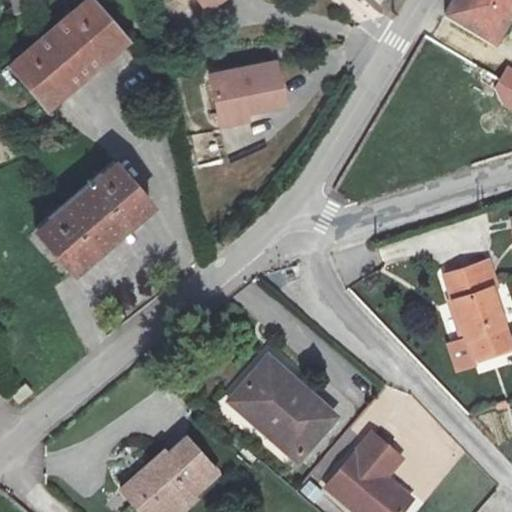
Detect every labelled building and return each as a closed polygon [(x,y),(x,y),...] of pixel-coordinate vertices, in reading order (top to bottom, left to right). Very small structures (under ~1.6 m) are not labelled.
[(124,39),(89,0),(75,0),(6,64),(44,107),(124,39)] [(11,0),(13,11),(29,8),(28,0),(11,0)] [(226,0),(203,0),(210,11),(226,0)] [(511,15),(511,0),(453,0),(447,12),(498,41),(511,15)] [(212,75),(222,125),(250,119),(248,111),(287,103),(278,61),(212,75)] [(505,106),(511,109),(511,69),(509,67),(497,88),(505,106)] [(153,203),(117,162),(40,228),(76,271),(153,203)] [(489,259),(447,274),(469,337),(472,336),(479,355),(511,344),(511,341),(493,286),(498,285),(489,259)] [(300,459),(337,418),(266,355),(229,396),(300,459)] [(31,383),(18,395),(24,403),(38,391),(31,383)] [(326,485),(358,511),(399,511),(411,498),(385,475),(401,457),(371,432),(326,485)] [(184,511),(199,498),(197,496),(222,471),(187,435),(170,452),(165,447),(122,490),(144,511),(184,511)]
